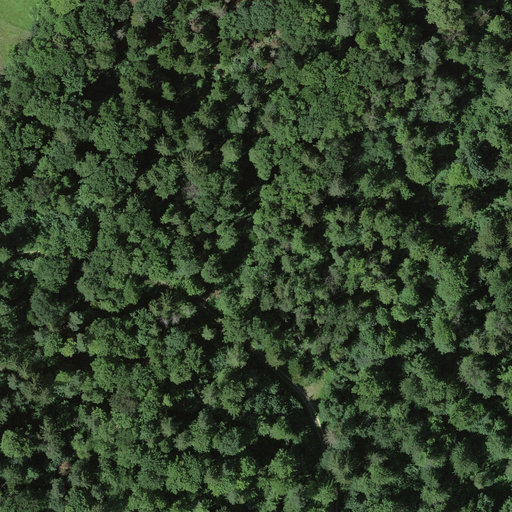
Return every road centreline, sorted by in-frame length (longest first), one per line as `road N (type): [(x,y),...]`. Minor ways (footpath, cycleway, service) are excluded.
road 1 (track): [(0,263),(51,257),(121,267),(186,295),(302,389),(334,484),(331,511)]
road 2 (track): [(307,401),(448,145),(494,102),(511,103)]
